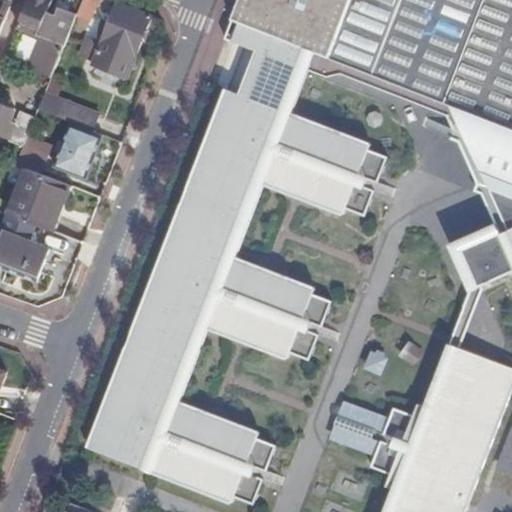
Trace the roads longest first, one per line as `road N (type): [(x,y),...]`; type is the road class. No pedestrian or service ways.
road 1 (residential): [(200,4),(73,347)]
road 2 (residential): [(73,347),(8,511)]
